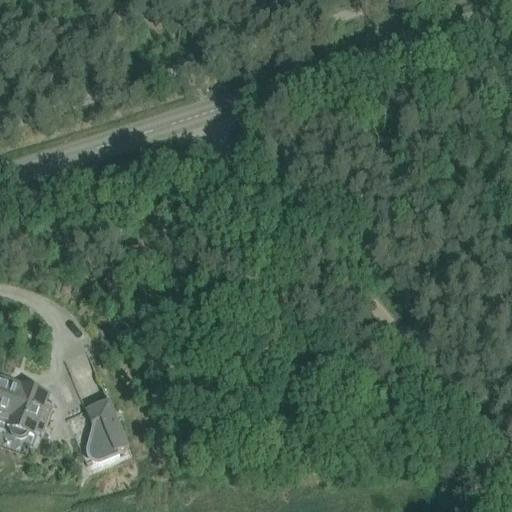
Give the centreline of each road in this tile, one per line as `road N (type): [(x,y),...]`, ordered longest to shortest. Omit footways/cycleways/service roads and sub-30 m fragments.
road 1 (unclassified): [(511,492),(358,284),(236,181),(205,113)]
road 2 (tertiary): [(511,9),(205,113)]
road 3 (tertiary): [(205,113),(0,179)]
